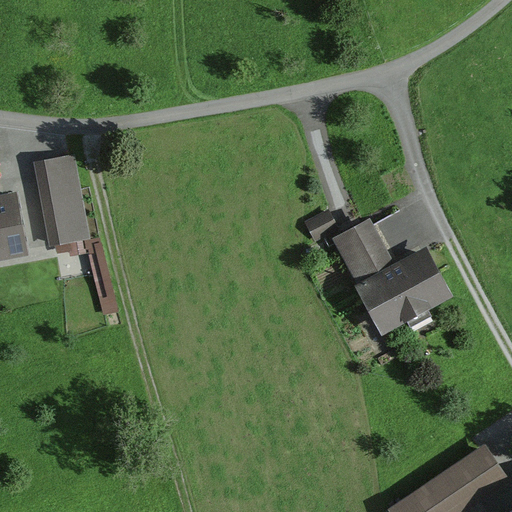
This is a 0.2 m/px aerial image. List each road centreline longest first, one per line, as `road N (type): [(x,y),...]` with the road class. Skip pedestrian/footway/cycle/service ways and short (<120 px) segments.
road 1 (residential): [(0,119),(68,128),(118,124),(304,92),(388,70),(461,34),(498,0)]
road 2 (track): [(388,70),(419,170),(511,351)]
